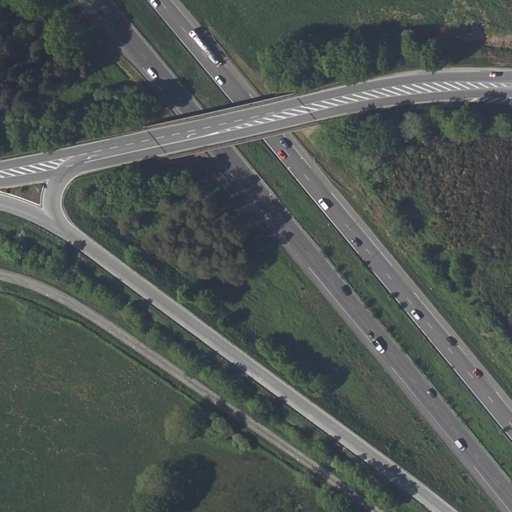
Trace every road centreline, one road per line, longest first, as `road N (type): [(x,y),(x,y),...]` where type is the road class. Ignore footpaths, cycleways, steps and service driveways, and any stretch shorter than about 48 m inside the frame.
road 1 (trunk): [(98,0),(511,498)]
road 2 (trunk): [(511,424),(160,0)]
road 3 (trunk): [(66,231),(449,511)]
road 4 (unclassified): [(0,274),(67,301),(376,511)]
road 5 (secondary): [(68,161),(398,89)]
